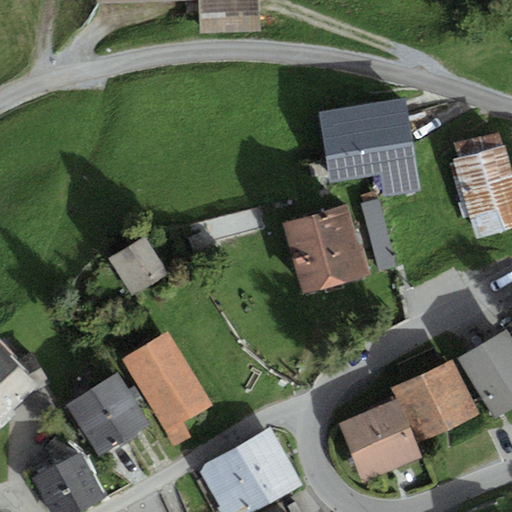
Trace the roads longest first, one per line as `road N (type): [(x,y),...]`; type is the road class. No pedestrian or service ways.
road 1 (residential): [(511,106),(396,72),(234,49),(87,68),(0,99)]
road 2 (residential): [(511,279),(341,377),(313,408)]
road 3 (unclassified): [(102,511),(284,412),(313,408)]
road 4 (residential): [(313,408),(307,435),(317,471),(363,511)]
